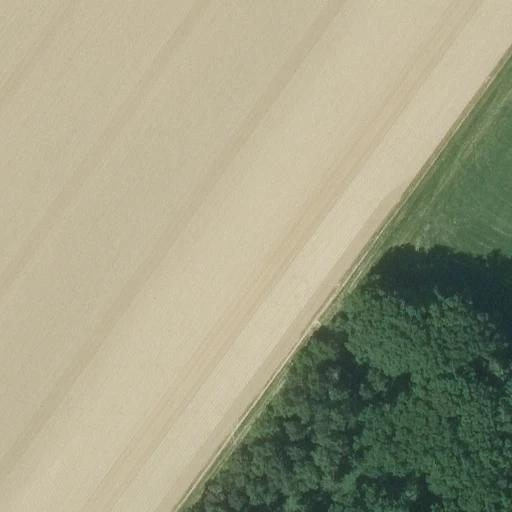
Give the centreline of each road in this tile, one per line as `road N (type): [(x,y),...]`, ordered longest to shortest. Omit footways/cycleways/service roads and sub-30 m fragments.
road 1 (track): [(511,58),(188,511)]
road 2 (track): [(511,319),(378,250)]
